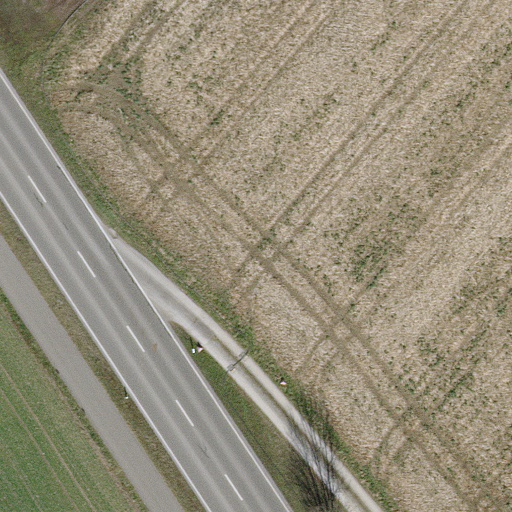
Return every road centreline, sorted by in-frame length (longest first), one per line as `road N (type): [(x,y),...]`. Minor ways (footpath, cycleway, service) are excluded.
road 1 (secondary): [(250,511),(0,131)]
road 2 (track): [(371,511),(181,302),(80,253)]
